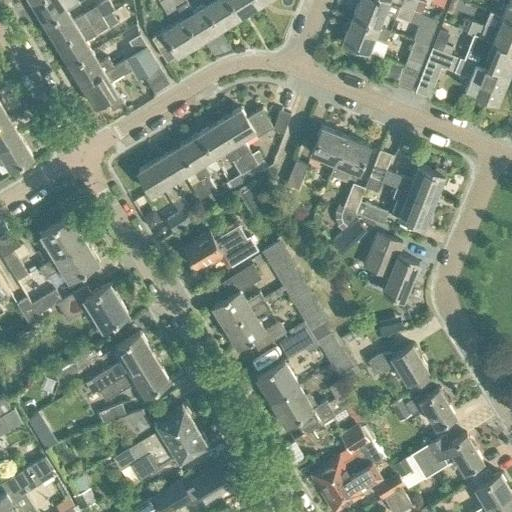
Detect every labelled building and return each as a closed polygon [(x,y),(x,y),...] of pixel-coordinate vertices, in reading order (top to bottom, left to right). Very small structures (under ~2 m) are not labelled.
[(32,0),(32,1),(44,21),(67,7),(62,0),(32,0)] [(44,21),(57,41),(111,9),(105,0),(101,0),(73,17),(67,7),(44,21)] [(160,0),(167,11),(177,5),(174,0),(160,0)] [(177,5),(183,15),(198,39),(219,27),(204,2),(192,10),(185,0),(174,0),(177,5)] [(207,0),(204,2),(219,27),(239,14),(230,0),(207,0)] [(230,0),(239,14),(260,2),(258,0),(230,0)] [(394,0),(356,0),(352,12),(390,27),(395,13),(409,19),(413,7),(394,0)] [(416,0),(413,7),(421,11),(425,0),(416,0)] [(489,8),(489,9),(511,17),(511,0),(506,0),(502,13),(489,8)] [(57,41),(69,62),(92,48),(86,37),(117,18),(111,9),(57,41)] [(471,18),(467,29),(511,46),(511,17),(489,9),(483,23),(471,18)] [(427,42),(432,28),(437,17),(422,11),(421,11),(417,22),(411,36),(414,37),(427,42)] [(390,27),(352,12),(342,38),(369,48),(374,35),(385,40),(390,27)] [(198,39),(183,15),(152,34),(166,58),(177,52),(178,52),(179,52),(179,51),(198,39)] [(453,44),(445,41),(449,31),(439,27),(432,44),(450,51),(453,44)] [(459,54),(459,55),(508,74),(511,65),(511,46),(467,29),(473,32),(468,45),(486,52),(482,63),(459,54)] [(128,39),(135,49),(147,42),(140,31),(128,39)] [(404,62),(417,68),(427,42),(414,37),(404,62)] [(113,64),(82,82),(93,102),(94,104),(106,96),(112,107),(124,100),(111,78),(131,66),(138,76),(160,63),(147,42),(135,49),(112,63),(113,64)] [(432,44),(422,69),(436,75),(440,63),(445,65),(469,74),(465,86),(472,89),(471,89),(498,100),(508,74),(459,55),(432,44)] [(69,62),(82,82),(113,64),(112,63),(107,55),(100,60),(92,48),(69,62)] [(391,61),(387,72),(397,76),(401,65),(391,61)] [(241,105),(220,118),(249,166),(248,166),(252,173),(267,164),(257,147),(252,151),(242,135),(254,128),(257,133),(273,124),(261,105),(246,114),(241,105)] [(0,144),(20,133),(7,112),(0,116),(0,144)] [(220,118),(199,130),(213,153),(224,147),(231,158),(232,157),(240,171),(248,166),(249,166),(220,118)] [(330,171),(345,133),(321,124),(311,151),(334,160),(330,171)] [(193,166),(199,176),(208,191),(217,185),(208,172),(210,171),(203,159),(213,153),(199,130),(179,142),(193,166)] [(10,167),(33,154),(20,133),(0,144),(0,156),(2,155),(10,167)] [(345,133),(330,171),(346,178),(348,174),(355,177),(369,142),(345,133)] [(179,142),(158,155),(172,178),(193,166),(179,142)] [(370,173),(381,177),(434,198),(444,172),(418,162),(412,177),(386,167),(392,152),(380,147),(370,173)] [(174,228),(185,221),(195,215),(181,193),(172,178),(158,155),(137,168),(151,191),(163,184),(179,209),(167,217),(174,228)] [(285,182),(297,187),(307,162),(295,157),(285,182)] [(208,191),(199,176),(191,181),(200,196),(208,191)] [(434,198),(381,177),(381,178),(396,184),(392,194),(397,195),(391,211),(424,224),(434,198)] [(355,209),(360,197),(365,185),(352,180),(341,210),(341,215),(342,219),(346,223),(358,211),(355,209)] [(388,208),(360,197),(355,209),(358,211),(383,220),(388,208)] [(41,230),(55,253),(83,236),(69,213),(41,230)] [(258,247),(250,232),(246,235),(238,221),(214,236),(210,228),(183,244),(196,266),(211,257),(212,260),(224,253),(230,263),(258,247)] [(363,262),(388,272),(382,288),(403,296),(418,259),(398,250),(402,239),(376,229),(363,262)] [(83,236),(55,253),(38,264),(45,274),(62,264),(70,277),(98,260),(83,236)] [(262,248),(267,257),(285,246),(280,237),(262,248)] [(267,257),(273,266),(291,255),(285,246),(267,257)] [(3,254),(17,277),(28,271),(13,247),(3,254)] [(273,266),(278,275),(296,264),(291,255),(273,266)] [(212,302),(224,323),(264,299),(259,289),(247,297),(240,286),(260,274),(252,261),(214,284),(222,296),(212,302)] [(278,275),(283,284),(301,273),(296,264),(278,275)] [(0,308),(3,307),(0,301),(0,291),(8,286),(0,272),(0,308)] [(283,284),(289,293),(307,282),(301,273),(283,284)] [(62,296),(57,300),(68,318),(89,304),(102,326),(128,310),(109,279),(91,290),(86,282),(62,296)] [(289,293),(294,301),(312,290),(307,282),(289,293)] [(38,311),(57,300),(62,296),(56,285),(32,300),(38,311)] [(294,301),(300,310),(318,299),(312,290),(294,301)] [(42,318),(38,311),(32,300),(28,294),(17,300),(32,324),(42,318)] [(264,299),(224,323),(237,344),(251,336),(258,347),(286,330),(278,318),(265,327),(258,316),(271,309),(264,299)] [(300,310),(305,319),(323,308),(318,299),(300,310)] [(305,319),(307,322),(311,328),(329,317),(323,308),(305,319)] [(311,328),(316,337),(334,326),(329,317),(311,328)] [(19,332),(12,322),(2,329),(8,339),(19,332)] [(316,337),(311,328),(307,322),(279,340),(288,355),(294,351),(305,344),(308,348),(319,342),(316,337)] [(316,337),(319,342),(321,346),(339,335),(334,326),(316,337)] [(99,386),(112,378),(154,352),(140,328),(115,343),(123,356),(92,375),(99,386)] [(321,346),(327,355),(345,344),(339,335),(321,346)] [(429,377),(424,368),(427,366),(412,341),(393,353),(390,349),(379,350),(369,356),(378,371),(395,360),(406,379),(407,379),(412,388),(429,377)] [(52,368),(58,378),(98,354),(91,344),(52,368)] [(327,355),(332,363),(350,352),(345,344),(327,355)] [(169,376),(154,352),(112,378),(119,388),(136,378),(144,391),(169,376)] [(350,352),(332,363),(342,380),(360,368),(350,352)] [(256,374),(270,398),(299,381),(284,357),(256,374)] [(112,378),(99,386),(105,397),(119,388),(112,378)] [(328,384),(342,407),(351,401),(338,379),(328,384)] [(299,381),(270,398),(285,423),(297,416),(305,429),(335,411),(326,397),(317,402),(312,394),(306,393),(299,381)] [(405,400),(411,411),(423,404),(435,424),(455,412),(439,385),(422,395),(420,391),(405,400)] [(390,402),(399,418),(410,411),(401,395),(390,402)] [(98,409),(103,421),(125,411),(120,400),(98,409)] [(157,428),(134,442),(141,455),(195,421),(190,413),(191,412),(186,403),(184,404),(183,401),(155,418),(165,434),(162,436),(157,428)] [(16,404),(1,413),(9,426),(24,417),(16,404)] [(49,426),(38,409),(27,416),(37,433),(49,426)] [(141,455),(134,442),(112,455),(119,466),(130,459),(139,472),(144,475),(160,464),(158,461),(167,456),(166,455),(175,450),(180,458),(207,441),(205,438),(207,438),(202,429),(200,430),(195,421),(141,455)] [(324,488),(369,460),(381,453),(371,437),(369,438),(359,421),(340,432),(351,450),(359,445),(362,450),(359,452),(358,450),(342,459),(338,453),(328,459),(328,461),(312,471),(320,484),(321,483),(324,488)] [(483,457),(466,430),(450,440),(444,430),(426,441),(410,451),(419,465),(424,474),(455,456),(463,469),(483,457)] [(0,511),(20,511),(12,498),(56,471),(45,453),(6,477),(12,486),(0,493),(0,511)] [(412,467),(404,455),(394,461),(401,474),(412,467)] [(369,460),(324,488),(327,493),(326,494),(334,507),(349,497),(352,498),(362,492),(358,485),(377,473),(369,460)] [(203,497),(231,480),(229,477),(230,475),(226,469),(224,469),(220,462),(186,482),(181,475),(156,490),(135,503),(139,511),(175,511),(171,506),(199,489),(203,497)] [(485,511),(511,496),(511,489),(500,469),(493,473),(488,465),(469,476),(485,501),(466,511),(485,511)] [(376,484),(383,494),(404,481),(398,470),(376,484)] [(96,498),(89,485),(73,492),(80,506),(96,498)] [(384,496),(394,511),(395,511),(411,502),(401,486),(384,496)] [(59,508),(55,511),(59,511),(72,504),(74,503),(69,494),(55,503),(59,508)] [(511,511),(511,496),(485,511),(511,511)]
